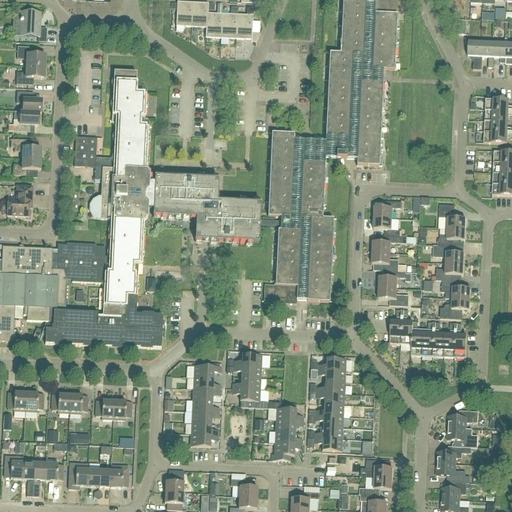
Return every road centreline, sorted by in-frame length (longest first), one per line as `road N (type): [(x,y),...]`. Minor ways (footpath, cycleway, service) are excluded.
road 1 (residential): [(0,235),(51,238),(62,21)]
road 2 (residential): [(423,418),(481,387),(489,216)]
road 3 (residential): [(457,194),(383,192),(363,202),(352,341)]
road 4 (residential): [(282,0),(248,80),(213,78),(188,66),(131,23)]
road 5 (residential): [(156,372),(0,365)]
road 6 (residential): [(352,341),(199,333)]
road 7 (residential): [(276,471),(153,466)]
